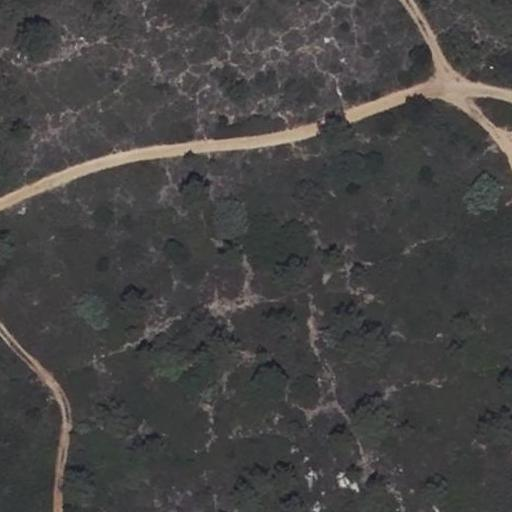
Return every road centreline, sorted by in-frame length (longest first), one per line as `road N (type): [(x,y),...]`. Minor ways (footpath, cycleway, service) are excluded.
road 1 (track): [(503,147),(467,106),(439,89),(304,131),(98,160),(0,201)]
road 2 (track): [(0,323),(65,405),(56,511)]
road 3 (track): [(511,98),(439,89),(433,57),(398,0)]
